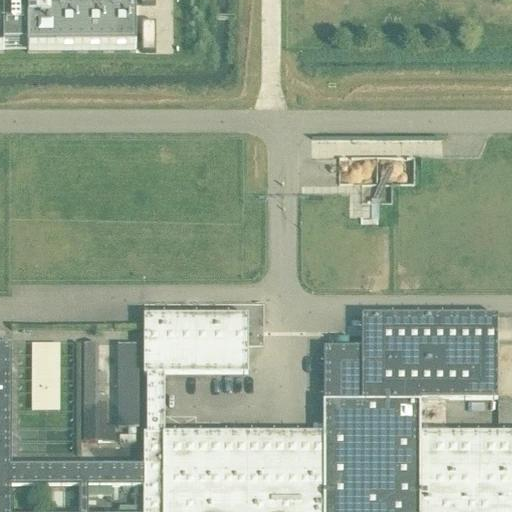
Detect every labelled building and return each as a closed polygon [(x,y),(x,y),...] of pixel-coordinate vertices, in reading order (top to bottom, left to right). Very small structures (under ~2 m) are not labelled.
[(0,0),(0,54),(3,54),(3,48),(27,48),(27,54),(135,54),(135,0),(0,0)] [(141,54),(155,54),(155,23),(141,24),(141,54)] [(312,142),(313,155),(344,154),(344,149),(360,148),(360,157),(386,156),(386,158),(410,157),(409,139),(312,142)] [(0,511),(511,511),(511,435),(414,435),(414,402),(497,402),(497,381),(497,317),(361,317),(361,366),(361,404),(361,436),(335,436),(325,436),(325,435),(323,435),(297,435),(297,434),(273,434),(273,435),(164,435),(164,376),(248,376),(247,374),(248,374),(248,365),(248,317),(144,317),(144,331),(144,332),(144,337),(144,376),(147,376),(147,435),(144,435),(144,467),(11,467),(11,345),(0,345),(0,511)] [(61,411),(62,343),(33,343),(32,410),(61,411)] [(84,345),(84,444),(109,444),(109,428),(105,428),(105,399),(97,399),(97,391),(105,391),(105,376),(97,375),(97,345),(84,345)] [(138,346),(118,346),(118,430),(138,430),(138,346)]
